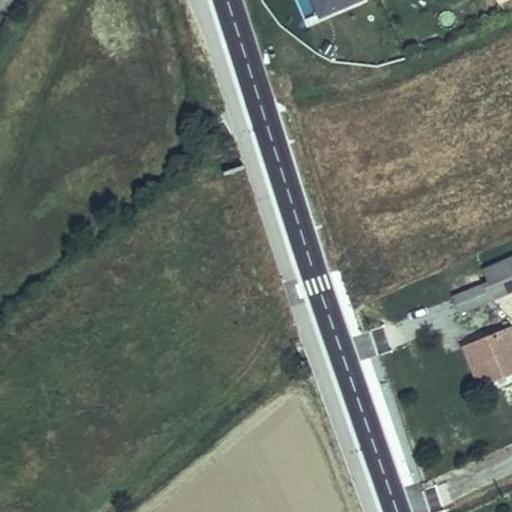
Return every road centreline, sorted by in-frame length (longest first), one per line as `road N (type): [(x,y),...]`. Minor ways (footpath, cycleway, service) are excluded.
road 1 (tertiary): [(226,0),(397,511)]
road 2 (unknown): [(349,374),(511,304)]
